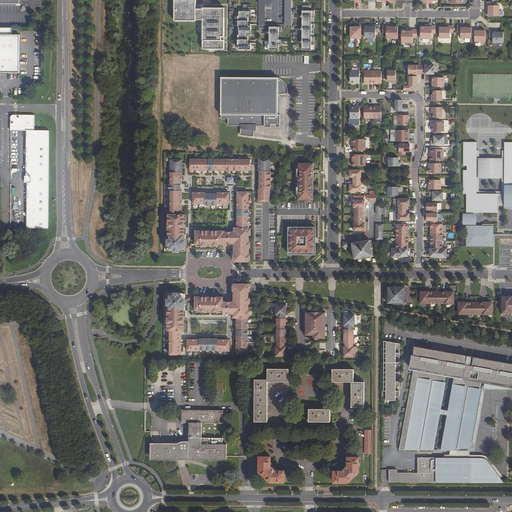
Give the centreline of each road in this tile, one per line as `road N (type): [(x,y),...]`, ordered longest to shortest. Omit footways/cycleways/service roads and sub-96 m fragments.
road 1 (primary): [(83,260),(68,220),(62,0)]
road 2 (residential): [(332,94),(419,99),(418,274)]
road 3 (primary): [(58,300),(114,486)]
road 4 (primary): [(133,478),(89,366),(81,298)]
road 5 (residential): [(332,94),(331,272)]
road 6 (residential): [(476,0),(471,14),(333,13)]
road 7 (primary): [(59,111),(60,221),(52,259)]
road 8 (tertiary): [(175,497),(309,497)]
